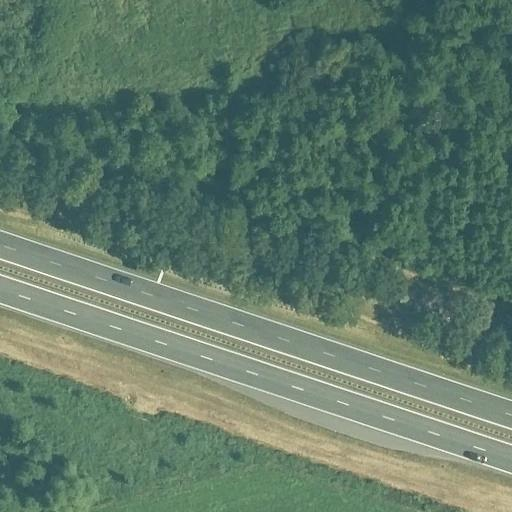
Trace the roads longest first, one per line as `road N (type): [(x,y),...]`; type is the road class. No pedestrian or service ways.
road 1 (trunk): [(511,414),(0,245)]
road 2 (trunk): [(0,289),(511,458)]
road 3 (unclassified): [(511,331),(0,162)]
